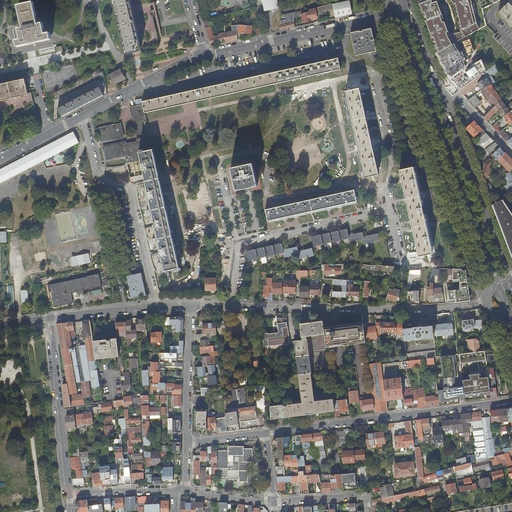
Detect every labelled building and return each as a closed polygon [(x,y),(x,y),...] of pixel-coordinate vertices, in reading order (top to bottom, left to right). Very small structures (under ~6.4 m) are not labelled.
[(114,0),(125,50),(139,47),(139,46),(128,0),(114,0)] [(128,0),(139,46),(159,42),(153,16),(155,15),(153,9),(151,10),(150,5),(149,0),(128,0)] [(276,0),(262,0),(265,11),(279,8),(276,0)] [(451,0),(454,2),(461,28),(449,31),(442,4),(438,0),(417,0),(419,6),(421,10),(437,53),(454,44),(460,40),(463,39),(469,35),(480,29),(477,24),(470,0),(451,0)] [(334,9),(336,18),(352,14),(351,9),(349,1),(333,4),(319,7),(319,14),(318,15),(323,14),(323,11),(334,9)] [(43,23),(39,24),(34,2),(18,5),(23,27),(18,28),(21,39),(16,40),(18,47),(52,40),(50,33),(46,34),(43,23)] [(498,12),(511,26),(511,5),(508,2),(498,12)] [(316,14),(319,14),(319,7),(315,8),(315,9),(310,10),(310,12),(305,13),(304,10),(300,11),(298,11),(295,12),(295,16),(300,15),(300,14),(302,14),(304,22),(309,21),(309,20),(317,18),(316,14)] [(294,22),(295,16),(295,12),(281,15),(280,30),(288,28),(295,27),(294,22)] [(211,27),(210,19),(203,20),(210,44),(225,41),(225,34),(223,34),(219,35),(219,36),(213,37),(212,34),(213,33),(212,31),(211,31),(210,27),(211,27)] [(242,33),(251,34),(251,26),(245,25),(246,21),(238,21),(238,25),(237,37),(237,40),(242,39),(242,33)] [(234,31),(225,33),(225,34),(225,41),(225,43),(231,41),(237,40),(237,37),(238,25),(233,26),(234,31)] [(374,52),(370,29),(349,34),(354,56),(374,52)] [(454,44),(437,53),(439,56),(448,71),(471,58),(468,53),(474,49),(469,35),(463,39),(460,40),(454,44)] [(479,67),(484,65),(480,53),(477,55),(475,59),(479,67)] [(338,58),(279,71),(279,83),(341,69),(338,58)] [(471,60),(471,58),(448,71),(449,73),(471,60)] [(491,75),(499,70),(497,67),(495,64),(486,71),(484,72),(487,77),(491,75)] [(113,85),(126,79),(121,69),(118,70),(117,69),(114,71),(114,72),(108,76),(113,85)] [(95,80),(105,79),(103,71),(100,72),(99,70),(54,93),(54,101),(95,80)] [(279,71),(142,102),(145,113),(279,83),(279,71)] [(487,77),(484,72),(459,89),(464,95),(478,84),(482,90),(492,84),(487,77)] [(0,100),(25,95),(22,80),(0,84),(0,100)] [(502,100),(492,84),(482,90),(489,100),(491,98),(496,105),(502,100)] [(57,108),(62,117),(81,107),(104,95),(99,87),(91,91),(90,90),(86,92),(87,93),(70,102),(69,101),(66,103),(66,104),(57,108)] [(345,91),(365,178),(379,175),(359,88),(345,91)] [(0,120),(6,120),(6,119),(36,113),(35,106),(32,93),(25,95),(0,100),(0,120)] [(475,95),(468,100),(474,107),(480,102),(475,95)] [(131,107),(137,133),(149,131),(145,113),(142,102),(141,99),(135,100),(136,106),(131,107)] [(511,102),(506,106),(502,100),(496,105),(487,114),(484,118),(487,120),(498,109),(504,117),(511,112),(511,110),(511,102)] [(472,134),(474,137),(476,135),(482,129),(474,121),(466,128),(471,133),(470,134),(471,135),(472,134)] [(123,136),(120,124),(97,129),(100,141),(102,141),(123,136)] [(476,135),(480,138),(486,133),(482,129),(476,135)] [(503,130),(507,135),(511,138),(511,137),(511,135),(510,133),(508,134),(504,129),(503,130)] [(0,182),(78,142),(73,133),(0,170),(0,182)] [(475,143),(483,151),(485,150),(495,143),(486,133),(480,138),(478,140),(475,143)] [(150,137),(141,139),(142,141),(137,143),(138,150),(143,149),(144,151),(153,149),(152,145),(150,137)] [(140,156),(141,160),(165,269),(179,266),(177,260),(153,149),(144,151),(143,149),(138,150),(137,143),(127,145),(123,146),(126,157),(130,177),(142,174),(139,160),(138,157),(140,156)] [(486,153),(487,155),(488,154),(497,145),(495,143),(485,150),(487,152),(486,153)] [(119,144),(103,147),(106,160),(122,156),(120,146),(119,144)] [(493,155),(497,160),(505,152),(500,148),(493,154),(493,155)] [(498,160),(502,165),(510,157),(505,152),(497,160),(498,160)] [(502,165),(510,172),(510,171),(511,167),(511,159),(510,157),(502,165)] [(239,166),(238,162),(226,165),(233,195),(262,189),(255,158),(243,161),(243,165),(239,166)] [(484,177),(489,180),(492,161),(489,160),(486,163),(488,164),(484,171),(486,173),(484,177)] [(399,170),(418,256),(432,253),(413,167),(399,170)] [(354,190),(276,207),(266,209),(265,209),(268,221),(269,221),(272,220),(316,210),(317,210),(356,201),(357,201),(354,190)] [(511,216),(505,206),(496,211),(499,218),(511,252),(511,216)] [(347,229),(312,237),(314,246),(339,241),(349,238),(350,243),(363,240),(364,244),(379,241),(377,234),(363,237),(362,232),(348,235),(347,229)] [(298,251),(297,247),(294,247),(283,250),(282,243),(252,250),(246,251),(249,261),(252,260),(283,253),(284,258),(294,255),(298,254),(299,259),(314,256),(312,248),(298,251)] [(85,263),(84,255),(70,258),(72,266),(85,263)] [(324,264),(323,264),(323,270),(324,270),(324,274),(329,274),(329,276),(330,276),(330,274),(335,274),(335,270),(331,270),(331,268),(340,268),(340,267),(340,266),(341,266),(341,264),(340,264),(324,264)] [(394,266),(366,265),(365,269),(370,270),(370,273),(374,274),(374,275),(379,275),(380,270),(386,271),(386,272),(390,272),(390,271),(393,271),(394,266)] [(467,285),(466,270),(462,270),(461,269),(455,269),(453,269),(453,280),(459,279),(459,289),(448,291),(450,303),(467,301),(469,297),(468,284),(467,285)] [(407,285),(411,285),(414,274),(416,274),(416,270),(409,270),(407,285)] [(273,294),(272,283),(272,271),(268,272),(263,272),(263,274),(266,274),(267,274),(267,279),(267,286),(263,286),(263,294),(264,297),(269,297),(269,301),(273,301),(273,295),(273,294)] [(131,295),(132,298),(135,297),(146,295),(141,273),(128,276),(127,276),(127,279),(126,279),(126,281),(128,280),(129,286),(128,286),(128,288),(130,288),(131,293),(129,294),(129,295),(131,295)] [(86,276),(87,277),(48,285),(50,292),(52,292),(55,307),(74,303),(72,293),(77,292),(78,295),(85,293),(84,290),(102,287),(102,286),(107,285),(106,280),(101,281),(99,274),(86,276)] [(283,292),(296,292),(296,278),(296,276),(296,275),(293,275),(293,281),(283,281),(283,292)] [(216,278),(206,279),(206,291),(216,290),(216,278)] [(344,284),(344,287),(346,288),(346,280),(332,279),(332,283),(344,284)] [(432,280),(431,280),(430,280),(430,282),(429,285),(430,285),(430,287),(427,287),(426,296),(433,295),(433,298),(442,297),(442,288),(433,288),(433,283),(432,283),(432,280)] [(282,283),(272,283),(273,294),(277,294),(277,295),(278,295),(278,294),(282,294),(282,283)] [(353,284),(347,283),(347,291),(347,296),(359,296),(360,287),(353,287),(353,284)] [(315,287),(316,284),(313,284),(313,287),(310,287),(309,287),(309,291),(309,295),(310,295),(318,295),(320,295),(321,287),(318,287),(315,287)] [(300,292),(299,292),(298,296),(309,297),(309,295),(309,291),(309,287),(300,287),(300,288),(300,292)] [(333,296),(345,297),(345,291),(344,291),(344,289),(333,288),(333,296)] [(394,290),(393,289),(389,288),(384,303),(385,303),(389,303),(389,299),(396,301),(399,290),(394,288),(394,290)] [(411,289),(410,296),(418,297),(418,299),(421,299),(422,289),(411,289)] [(204,334),(217,333),(216,325),(214,315),(211,315),(211,323),(203,323),(204,334)] [(183,331),(184,320),(180,317),(175,317),(170,317),(170,331),(179,331),(183,331)] [(137,330),(146,329),(146,318),(141,318),(136,319),(137,330)] [(289,344),(287,318),(277,318),(278,327),(279,332),(265,333),(264,330),(262,331),(264,345),(281,344),(289,344)] [(480,328),(482,328),(481,320),(474,321),(474,319),(462,321),(463,329),(464,329),(464,331),(468,331),(468,329),(475,328),(481,330),(480,328)] [(86,346),(90,380),(91,387),(100,386),(96,359),(95,358),(93,343),(90,320),(80,321),(81,324),(82,323),(86,346)] [(131,321),(125,321),(125,322),(126,336),(127,344),(131,344),(130,339),(137,338),(137,330),(132,330),(131,321)] [(306,336),(325,334),(324,329),(324,327),(323,321),(301,324),(301,323),(300,324),(302,336),(301,336),(301,340),(294,341),(294,342),(295,342),(297,360),(299,375),(310,373),(311,373),(307,340),(307,339),(306,336)] [(395,334),(403,334),(403,329),(402,321),(375,321),(376,326),(377,335),(381,335),(381,332),(395,332),(395,334)] [(72,348),(70,339),(70,337),(69,330),(74,329),(73,322),(67,323),(57,324),(67,384),(69,395),(77,393),(75,382),(72,365),(69,349),(72,348)] [(125,322),(115,323),(117,337),(126,336),(125,322)] [(454,331),(456,331),(456,328),(453,329),(452,323),(435,325),(436,336),(454,334),(454,331)] [(352,342),(365,340),(365,338),(364,328),(363,324),(350,326),(324,329),(325,334),(325,340),(326,345),(352,342)] [(376,326),(364,328),(365,338),(378,337),(377,335),(376,326)] [(404,341),(434,338),(433,326),(423,327),(422,326),(413,327),(413,328),(403,329),(403,334),(404,341)] [(152,342),(161,341),(161,333),(156,333),(151,333),(152,342)] [(469,343),(470,353),(480,351),(478,338),(467,339),(468,343),(469,343)] [(114,356),(119,355),(118,353),(117,345),(117,340),(110,341),(111,347),(113,347),(114,356)] [(111,347),(110,341),(93,343),(95,358),(114,356),(113,347),(111,347)] [(72,365),(75,382),(90,380),(86,346),(72,348),(69,349),(72,365)] [(210,346),(201,347),(201,350),(202,353),(206,352),(206,356),(214,355),(219,355),(219,352),(214,353),(214,352),(213,351),(213,346),(210,346)] [(436,350),(406,354),(406,361),(408,361),(421,359),(430,358),(434,358),(437,357),(436,350)] [(480,351),(470,353),(459,354),(461,364),(487,361),(486,354),(485,350),(480,351)] [(177,362),(178,353),(170,353),(165,353),(165,362),(172,362),(177,362)] [(487,362),(499,360),(497,354),(486,354),(487,361),(487,362)] [(215,363),(214,355),(206,356),(202,357),(203,366),(207,365),(207,364),(215,363)] [(458,377),(456,355),(440,357),(445,389),(438,390),(439,397),(440,404),(460,402),(459,398),(465,397),(463,383),(457,384),(456,377),(458,377)] [(421,359),(408,361),(408,368),(414,367),(414,365),(421,364),(421,359)] [(132,360),(128,360),(129,369),(137,369),(137,367),(137,360),(132,360)] [(158,368),(158,362),(152,362),(150,362),(148,362),(148,367),(148,370),(148,371),(151,371),(153,371),(160,372),(165,372),(165,369),(158,368)] [(381,363),(368,363),(372,396),(374,409),(374,413),(382,412),(388,411),(386,400),(383,380),(381,364),(381,363)] [(209,365),(210,375),(217,374),(221,374),(220,364),(209,365)] [(210,375),(209,365),(207,365),(195,367),(195,372),(195,377),(206,376),(207,375),(210,375)] [(281,377),(288,376),(287,368),(280,369),(281,377)] [(495,373),(494,368),(488,369),(489,377),(491,394),(492,398),(498,397),(497,393),(499,393),(500,392),(500,390),(500,389),(501,386),(501,384),(500,382),(500,381),(499,378),(498,375),(497,374),(496,373),(495,373)] [(160,383),(160,372),(153,371),(153,379),(152,379),(151,371),(148,371),(149,382),(151,382),(160,383)] [(123,373),(123,376),(121,376),(123,397),(125,396),(125,393),(125,389),(131,389),(130,373),(123,373)] [(285,404),(284,405),(285,417),(305,414),(305,412),(314,411),(314,413),(334,411),(334,407),(333,401),(333,399),(314,402),(310,373),(299,375),(299,379),(302,403),(285,405),(285,404)] [(463,380),(463,383),(465,397),(491,394),(489,377),(481,378),(480,373),(469,375),(470,379),(463,380)] [(207,375),(209,385),(218,384),(217,374),(210,375),(207,375)] [(396,398),(394,379),(383,380),(386,400),(396,398)] [(83,398),(87,397),(91,396),(89,381),(81,382),(83,394),(80,395),(70,396),(71,406),(73,406),(81,405),(85,405),(83,398)] [(167,383),(167,384),(160,384),(160,383),(151,382),(149,382),(149,385),(150,394),(154,394),(153,391),(153,388),(164,389),(164,394),(182,394),(182,392),(182,385),(174,385),(174,383),(167,383)] [(67,384),(63,384),(65,406),(65,407),(71,406),(70,396),(69,395),(67,384)] [(255,393),(265,393),(265,384),(255,384),(255,393)] [(247,407),(244,388),(230,390),(232,403),(226,404),(224,404),(225,408),(236,406),(236,408),(247,407)] [(353,402),(355,402),(359,402),(357,391),(350,392),(349,388),(348,388),(350,403),(353,402)] [(409,405),(410,405),(413,404),(412,395),(412,390),(411,388),(403,389),(404,397),(405,409),(409,408),(409,406),(409,405)] [(412,390),(412,395),(421,394),(421,397),(426,397),(425,388),(420,389),(412,390)] [(140,403),(140,394),(137,394),(131,395),(131,396),(132,404),(132,408),(137,408),(136,403),(140,403)] [(427,406),(426,397),(421,397),(421,394),(412,395),(413,404),(414,408),(421,407),(427,406)] [(149,395),(140,396),(141,404),(149,403),(149,395)] [(124,406),(127,406),(127,405),(132,404),(131,396),(125,396),(123,397),(123,400),(124,405),(124,406)] [(361,410),(374,409),(372,396),(359,398),(361,410)] [(435,396),(426,397),(427,406),(433,405),(440,404),(439,397),(435,398),(435,396)] [(263,409),(263,412),(266,412),(265,398),(256,399),(257,409),(263,409)] [(347,411),(346,404),(347,404),(347,399),(333,401),(334,407),(339,407),(339,410),(335,411),(335,418),(340,417),(339,412),(347,411)] [(271,419),(285,417),(284,405),(270,407),(271,415),(271,419)] [(247,407),(236,408),(237,411),(238,419),(240,419),(241,422),(257,419),(255,406),(247,407)] [(511,407),(508,408),(498,409),(500,421),(500,423),(500,424),(504,423),(504,421),(509,421),(511,420),(511,407)] [(68,429),(76,428),(76,427),(74,415),(73,408),(65,409),(66,414),(67,421),(68,429)] [(160,416),(161,416),(160,408),(149,408),(149,416),(150,416),(160,416)] [(197,424),(195,424),(195,432),(207,432),(207,420),(207,410),(197,409),(197,424)] [(492,422),(500,421),(498,409),(494,410),(490,410),(492,422)] [(237,411),(225,413),(226,417),(227,432),(233,431),(232,429),(234,429),(234,426),(236,426),(236,431),(239,430),(238,419),(237,411)] [(472,421),(481,420),(481,418),(480,412),(475,412),(471,413),(471,421),(472,421)] [(84,424),(93,423),(92,413),(82,414),(84,424)] [(467,421),(471,421),(471,413),(466,414),(461,414),(461,419),(463,436),(470,435),(469,428),(467,428),(467,421)] [(82,414),(74,415),(76,427),(82,427),(83,431),(85,430),(84,424),(82,414)] [(445,431),(447,431),(447,430),(450,430),(452,429),(451,420),(445,421),(445,416),(441,417),(442,426),(445,426),(445,431)] [(213,428),(216,428),(215,418),(215,417),(207,418),(208,429),(213,428)] [(224,417),(215,418),(216,428),(221,427),(222,433),(227,432),(226,417),(224,417)] [(482,418),(487,458),(488,458),(491,457),(494,456),(489,417),(482,418)] [(422,429),(430,428),(429,418),(426,419),(421,419),(422,429)] [(422,444),(424,444),(423,435),(423,431),(422,429),(421,419),(417,420),(415,420),(415,423),(417,423),(419,440),(422,439),(422,444)] [(452,429),(455,429),(460,428),(461,433),(460,433),(461,436),(463,436),(461,419),(452,420),(451,420),(452,429)] [(473,430),(483,429),(481,420),(472,421),(472,427),(473,430)] [(403,447),(414,446),(414,441),(412,421),(405,421),(406,434),(394,436),(395,441),(393,442),(394,443),(395,443),(395,448),(400,448),(401,451),(404,451),(403,447)] [(113,429),(116,429),(116,423),(104,425),(105,434),(114,433),(113,429)] [(434,439),(434,444),(441,443),(444,442),(443,436),(443,431),(442,426),(432,427),(434,439)] [(483,429),(473,430),(476,454),(476,460),(476,461),(479,460),(486,458),(483,429)] [(344,431),(337,432),(337,434),(339,446),(346,446),(344,431)] [(313,441),(323,440),(322,432),(312,434),(312,436),(313,437),(313,440),(313,441)] [(384,432),(375,433),(376,444),(385,443),(384,432)] [(367,445),(376,444),(375,433),(366,434),(367,445)] [(312,436),(312,434),(309,434),(307,434),(301,435),(302,441),(302,442),(302,443),(303,450),(304,455),(309,454),(309,456),(311,455),(309,441),(313,440),(313,437),(312,436)] [(337,434),(330,434),(333,463),(340,462),(340,458),(339,452),(339,446),(337,434)] [(429,435),(423,435),(424,444),(425,447),(435,445),(434,444),(434,439),(430,440),(429,435)] [(291,441),(291,436),(288,437),(283,437),(283,447),(290,447),(289,441),(291,441)] [(127,440),(128,454),(133,454),(132,442),(141,442),(141,437),(131,438),(131,439),(127,440)] [(277,444),(278,451),(283,451),(283,447),(283,437),(275,438),(273,441),(273,444),(277,444)] [(122,471),(125,471),(124,464),(124,463),(124,459),(122,439),(114,440),(115,443),(118,442),(118,447),(115,447),(117,464),(121,464),(122,471)] [(323,440),(313,441),(317,463),(327,461),(323,440)] [(228,451),(217,451),(217,462),(217,465),(217,469),(217,477),(228,477),(228,479),(240,479),(240,482),(248,482),(249,471),(251,471),(251,462),(253,462),(253,449),(244,448),(244,446),(229,446),(228,451)] [(342,451),(343,458),(343,461),(342,461),(342,464),(343,464),(343,463),(354,462),(354,461),(356,461),(355,459),(365,459),(364,450),(342,451)] [(86,474),(84,462),(84,460),(84,457),(89,456),(88,451),(80,452),(80,457),(81,464),(83,475),(86,474)] [(278,462),(275,462),(276,467),(284,466),(283,456),(283,451),(278,451),(274,451),(274,455),(278,455),(278,462)] [(151,465),(161,465),(161,456),(161,452),(151,452),(151,455),(151,465)] [(505,459),(504,453),(496,455),(494,456),(495,459),(492,460),(491,457),(488,458),(489,461),(489,462),(492,462),(493,461),(494,465),(503,462),(502,459),(505,459)] [(127,479),(127,484),(130,484),(132,484),(131,478),(130,470),(130,469),(129,463),(129,462),(129,461),(128,454),(127,454),(127,459),(124,459),(124,463),(124,464),(125,471),(125,474),(125,479),(127,479)] [(292,467),(298,467),(298,465),(297,457),(297,455),(290,455),(290,454),(287,454),(287,455),(283,456),(284,466),(284,467),(291,466),(292,467)] [(106,469),(110,469),(108,455),(98,457),(99,462),(99,465),(106,464),(106,469)] [(298,466),(307,466),(306,455),(298,455),(298,466)] [(77,471),(78,478),(84,478),(83,475),(81,464),(80,457),(71,458),(72,467),(72,472),(77,471)] [(86,462),(84,462),(86,474),(83,475),(84,478),(84,484),(89,483),(89,487),(90,487),(94,487),(93,486),(93,482),(92,483),(91,480),(92,480),(92,474),(89,460),(85,460),(86,462)] [(162,480),(173,480),(173,462),(173,460),(171,460),(171,467),(162,467),(162,471),(162,480)] [(480,462),(479,462),(478,462),(478,463),(473,465),(474,470),(489,466),(488,461),(480,463),(480,462)] [(413,462),(394,464),(396,477),(414,475),(413,462)] [(457,466),(454,467),(455,471),(459,470),(461,469),(462,471),(468,469),(469,472),(473,471),(472,468),(471,462),(467,463),(457,466)] [(284,473),(284,467),(284,466),(276,467),(276,470),(277,477),(285,476),(284,473)] [(446,474),(449,473),(455,471),(454,467),(451,468),(447,469),(438,472),(437,472),(438,478),(443,476),(442,475),(446,474)] [(117,469),(110,470),(111,477),(112,485),(116,485),(118,485),(117,471),(117,469)] [(144,472),(143,469),(138,469),(138,473),(131,473),(132,478),(131,478),(132,484),(135,484),(135,478),(144,478),(144,472)] [(495,480),(502,479),(499,470),(492,472),(494,480),(495,480)] [(119,471),(117,471),(118,485),(123,485),(126,484),(125,479),(125,474),(119,475),(119,471)] [(306,472),(306,471),(298,471),(299,482),(300,482),(302,494),(306,494),(309,493),(308,483),(320,482),(319,475),(319,474),(312,475),(306,475),(306,472)] [(99,486),(102,485),(100,472),(92,474),(92,480),(93,482),(93,486),(99,486)] [(342,474),(343,486),(348,485),(348,487),(356,486),(355,472),(342,474)] [(332,487),(343,486),(342,474),(338,475),(338,473),(336,473),(336,475),(331,475),(331,482),(332,487)] [(419,479),(415,479),(418,489),(423,488),(422,486),(420,486),(419,481),(424,480),(424,482),(432,479),(435,478),(437,478),(436,473),(419,479)] [(319,475),(320,482),(322,493),(327,492),(331,492),(330,487),(332,487),(331,482),(331,475),(330,474),(319,475)] [(288,482),(289,495),(293,495),(292,486),(292,482),(292,477),(292,476),(289,476),(285,476),(277,477),(277,480),(278,482),(278,485),(278,490),(285,489),(285,479),(290,479),(290,482),(288,482)] [(459,481),(458,481),(460,491),(469,489),(468,486),(471,485),(472,485),(471,477),(463,479),(465,485),(460,486),(459,481)] [(490,482),(489,477),(480,479),(480,481),(481,487),(492,485),(491,481),(490,482)] [(80,484),(81,488),(85,488),(84,484),(84,478),(78,478),(73,479),(73,483),(73,485),(80,484)] [(394,496),(391,483),(381,485),(380,485),(382,498),(394,496)] [(446,485),(448,493),(457,491),(455,483),(446,485)] [(439,485),(425,489),(427,494),(440,490),(439,485)] [(408,498),(415,496),(418,496),(418,498),(420,498),(419,495),(420,495),(419,495),(418,491),(394,496),(382,498),(383,503),(394,501),(394,502),(397,502),(397,500),(400,499),(401,499),(403,499),(408,498)] [(122,511),(121,511),(124,511),(124,509),(123,497),(118,498),(114,498),(116,510),(117,510),(117,508),(118,508),(120,508),(122,508),(122,511)] [(134,506),(138,506),(137,497),(135,497),(131,497),(125,497),(126,507),(134,506)] [(141,497),(137,497),(138,506),(138,511),(159,511),(159,506),(145,507),(145,504),(141,504),(141,501),(141,497)] [(181,505),(181,510),(196,510),(196,503),(196,498),(192,498),(192,499),(185,498),(181,501),(181,505)] [(76,511),(88,511),(89,511),(87,500),(80,501),(75,505),(76,511)] [(91,500),(87,500),(89,511),(102,511),(102,507),(98,507),(92,508),(91,500)] [(203,511),(211,511),(212,500),(208,500),(207,507),(204,507),(204,511),(203,511)] [(168,511),(169,510),(169,501),(159,501),(159,506),(159,511),(168,511)] [(196,511),(198,511),(204,511),(204,507),(204,502),(196,503),(196,510),(196,511)] [(511,511),(511,503),(484,507),(452,511),(511,511)]
